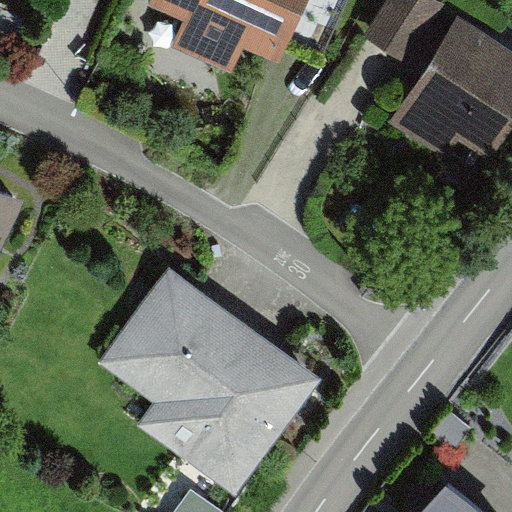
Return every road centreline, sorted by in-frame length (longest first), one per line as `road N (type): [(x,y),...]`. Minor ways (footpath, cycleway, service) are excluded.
road 1 (residential): [(435,361),(257,237),(0,96)]
road 2 (tertiary): [(318,511),(435,361)]
road 3 (tertiary): [(435,361),(511,265)]
